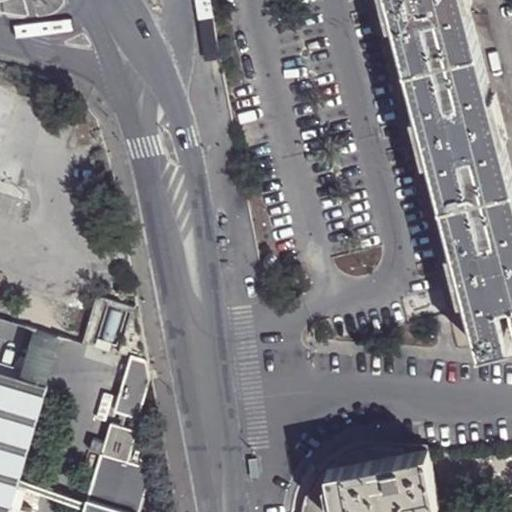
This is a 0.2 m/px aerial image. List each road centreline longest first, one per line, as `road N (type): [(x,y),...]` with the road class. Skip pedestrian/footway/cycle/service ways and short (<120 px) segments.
road 1 (tertiary): [(226,393),(187,138),(153,55)]
road 2 (tertiary): [(116,80),(144,148),(165,234),(192,394)]
road 3 (residential): [(226,393),(511,393)]
road 4 (tertiary): [(0,38),(116,80)]
